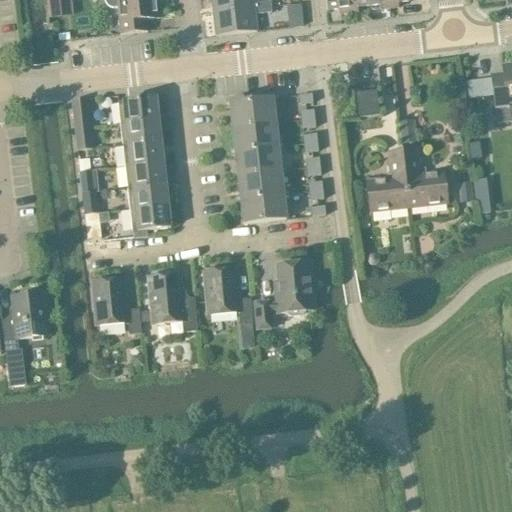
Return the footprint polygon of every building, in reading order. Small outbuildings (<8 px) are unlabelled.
[(48,0),(50,19),(58,18),(56,0),(48,0)] [(104,0),(105,10),(117,9),(120,36),(146,33),(145,21),(159,19),(156,0),(104,0)] [(254,15),(263,14),(262,3),(253,4),(252,0),(211,0),(213,14),(254,10),(254,15)] [(339,16),(349,15),(347,0),(325,0),(327,12),(338,11),(339,16)] [(368,8),(367,0),(347,0),(349,15),(358,14),(357,9),(368,8)] [(367,0),(368,8),(379,7),(379,11),(389,10),(388,0),(367,0)] [(388,0),(389,10),(399,9),(398,4),(409,3),(408,0),(388,0)] [(270,2),(262,3),(263,14),(272,13),(271,8),(270,2)] [(285,7),(288,29),(303,27),(300,5),(285,7)] [(254,10),(213,14),(215,37),(256,33),(254,15),(254,10)] [(508,109),(511,108),(511,68),(503,69),(505,82),(493,84),(497,125),(510,123),(508,109)] [(361,119),(380,117),(377,93),(358,95),(361,119)] [(299,106),(312,104),(311,95),(298,97),(299,106)] [(120,125),(158,121),(155,99),(117,103),(120,125)] [(229,109),(231,129),(275,124),(272,101),(277,101),(276,99),(243,103),(242,100),(224,102),(225,109),(229,109)] [(74,130),(89,129),(86,101),(71,103),(74,130)] [(300,113),(301,121),(314,120),(313,111),(300,113)] [(302,130),(315,128),(314,120),(301,121),(302,130)] [(120,125),(122,147),(160,142),(158,121),(120,125)] [(275,124),(231,129),(234,150),(229,150),(230,154),(282,148),(282,147),(277,148),(275,124)] [(92,150),(89,129),(74,130),(77,152),(92,150)] [(303,137),(304,145),(316,144),(315,135),(303,137)] [(160,142),(122,147),(125,168),(163,164),(160,142)] [(305,154),(317,152),(316,144),(304,145),(305,154)] [(234,157),(237,177),(280,172),(278,149),(282,148),(230,154),(230,157),(234,157)] [(405,153),(412,210),(450,205),(447,173),(423,176),(420,151),(405,153)] [(373,214),(412,210),(405,153),(391,154),(394,179),(370,182),(373,214)] [(305,161),(306,169),(319,168),(318,159),(305,161)] [(80,173),(89,172),(88,161),(79,162),(80,173)] [(125,168),(127,190),(165,185),(163,164),(125,168)] [(307,178),(320,176),(319,168),(306,169),(307,178)] [(280,172),(237,177),(239,197),(235,198),(235,201),(288,195),(287,195),(283,195),(280,172)] [(90,173),(80,174),(82,195),(92,194),(90,173)] [(486,181),(472,183),(476,217),(490,215),(486,181)] [(308,184),(309,193),(322,192),(321,183),(308,184)] [(471,184),(457,185),(459,205),(473,203),(471,184)] [(165,185),(127,190),(129,211),(168,207),(165,185)] [(322,192),(309,193),(310,201),(323,200),(322,192)] [(288,195),(235,201),(236,205),(240,204),(242,225),(286,220),(283,196),(288,196),(288,195)] [(96,204),(83,206),(85,216),(97,215),(96,204)] [(170,229),(168,207),(129,211),(132,233),(170,229)] [(312,217),(324,216),(323,207),(311,209),(312,217)] [(100,239),(97,215),(85,216),(87,240),(100,239)] [(304,312),(313,311),(309,263),(277,266),(280,296),(276,297),(278,315),(287,314),(289,316),(292,317),(299,316),(302,315),(304,312)] [(240,326),(253,324),(251,300),(239,301),(236,270),(203,273),(207,317),(239,314),(240,326)] [(185,334),(197,332),(195,303),(183,304),(180,275),(147,279),(152,326),(184,323),(185,334)] [(129,336),(141,335),(139,310),(127,312),(124,281),(91,284),(96,327),(127,324),(129,336)] [(2,325),(5,352),(18,351),(17,341),(48,337),(43,295),(11,299),(14,323),(2,325)] [(257,331),(272,329),(269,303),(255,304),(257,331)]
